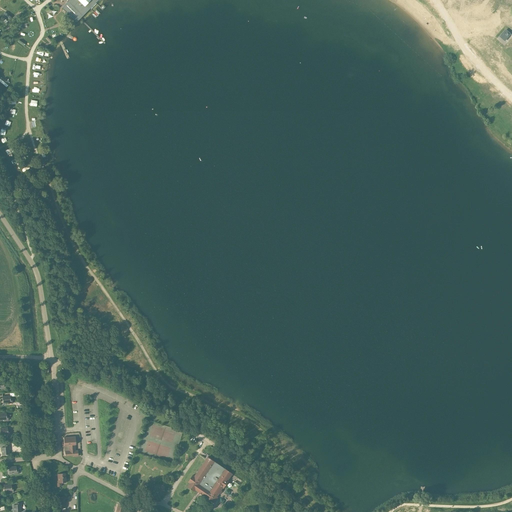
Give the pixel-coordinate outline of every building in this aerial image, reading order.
[(68,0),(66,2),(67,3),(67,2),(70,5),(70,4),(81,16),(88,9),(83,5),(87,2),(88,2),(89,0),(68,0)] [(54,12),(51,13),(50,8),(46,9),(49,18),(55,16),(54,12)] [(511,33),(506,28),(501,34),(506,38),(511,33)] [(0,77),(0,82),(7,86),(9,84),(4,82),(5,78),(1,76),(0,77)] [(10,395),(2,396),(3,403),(7,402),(7,403),(12,403),(11,398),(10,398),(10,395)] [(6,413),(0,413),(0,419),(3,420),(3,421),(8,420),(8,415),(6,416),(6,413)] [(7,427),(0,427),(0,434),(0,435),(5,434),(5,435),(9,435),(9,430),(7,430),(7,427)] [(64,442),(62,442),(62,446),(64,446),(64,445),(69,445),(69,451),(64,451),(65,456),(73,455),(73,456),(78,456),(77,450),(75,450),(75,444),(76,444),(75,436),(63,437),(64,442)] [(207,457),(194,476),(193,475),(188,482),(189,483),(187,487),(194,491),(195,490),(206,497),(205,499),(212,503),(215,499),(216,500),(218,497),(217,496),(219,493),(220,494),(222,491),(221,490),(223,488),(224,488),(228,481),(227,480),(232,473),(207,457)] [(16,466),(8,467),(9,474),(13,473),(13,474),(18,474),(18,469),(16,469),(16,466)] [(56,481),(57,487),(61,486),(60,483),(65,482),(65,473),(57,474),(57,481),(56,481)] [(3,485),(4,492),(8,491),(9,492),(13,492),(13,487),(11,487),(11,484),(3,485)] [(56,497),(57,508),(65,508),(64,497),(56,497)] [(13,505),(13,511),(20,511),(20,507),(21,507),(21,503),(16,503),(16,505),(13,505)]
